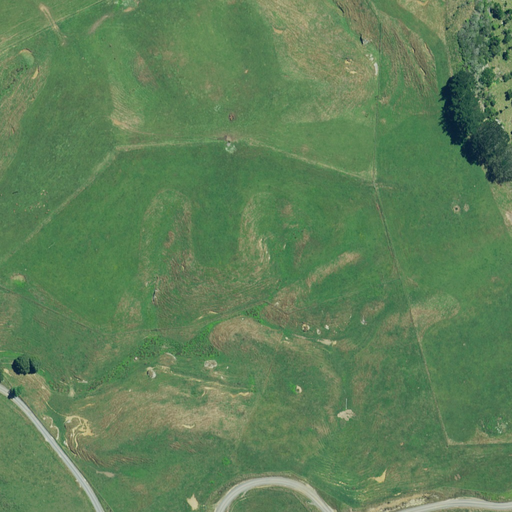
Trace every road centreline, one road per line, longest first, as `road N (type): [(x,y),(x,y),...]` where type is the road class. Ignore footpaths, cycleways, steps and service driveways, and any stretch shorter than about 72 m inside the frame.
road 1 (unclassified): [(0,390),(26,407),(101,511)]
road 2 (unclassified): [(220,511),(237,491),(270,481),(300,486),(327,511)]
